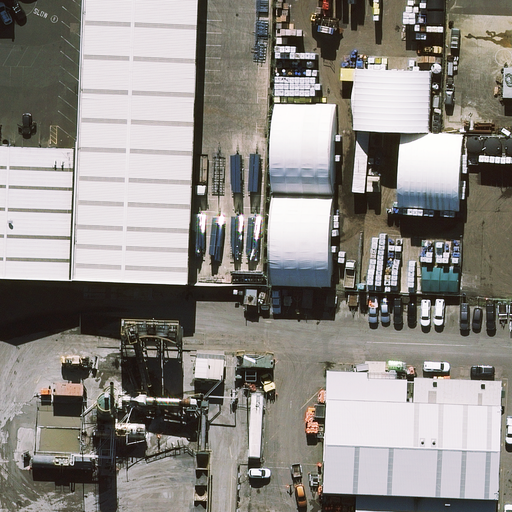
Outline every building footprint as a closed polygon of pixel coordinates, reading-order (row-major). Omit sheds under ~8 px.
[(77,285),(190,289),(201,0),(88,0),(82,153),(77,285)] [(443,129),(443,118),(415,118),(415,129),(443,129)] [(467,150),(436,148),(432,207),(463,208),(467,150)] [(82,153),(0,150),(0,281),(77,285),(82,153)] [(275,361),(245,359),(245,372),(274,373),(275,361)] [(224,385),(226,365),(208,364),(206,383),(224,385)] [(74,385),(45,383),(44,395),(73,398),(74,385)] [(493,511),(496,398),(328,395),(326,495),(360,496),(359,511),(493,511)] [(260,460),(263,402),(252,401),(249,460),(260,460)] [(269,468),(249,468),(248,484),(268,484),(269,468)] [(210,511),(212,469),(198,469),(196,511),(210,511)]
